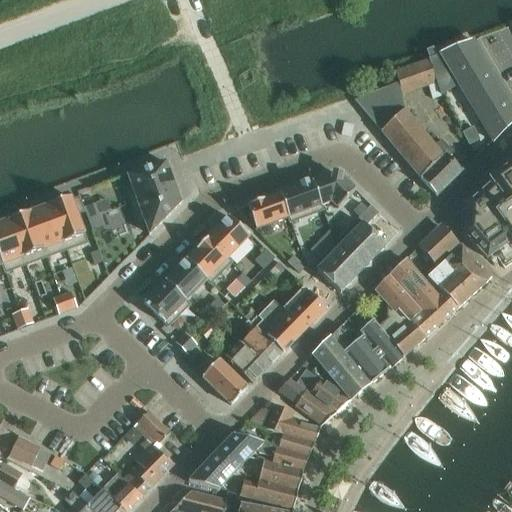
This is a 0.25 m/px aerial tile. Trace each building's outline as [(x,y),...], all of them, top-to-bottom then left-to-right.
[(431,60),(428,61),(434,77),(436,85),(440,96),(457,86),(492,142),(511,122),(511,109),(473,43),(439,56),(439,57),(438,58),(431,60)] [(435,49),(428,51),(428,53),(431,60),(438,58),(435,50),(435,49)] [(434,77),(428,61),(395,73),(399,86),(400,89),(434,77)] [(399,86),(354,104),(419,180),(435,197),(461,172),(448,159),(452,155),(440,142),(433,147),(403,112),(402,97),(427,88),(436,85),(434,77),(400,89),(399,86)] [(436,85),(427,88),(431,101),(440,98),(440,96),(436,85)] [(473,128),(463,133),(470,146),(480,140),(473,128)] [(131,188),(124,191),(129,205),(174,188),(165,164),(127,178),(131,188)] [(466,207),(465,236),(488,261),(511,243),(511,166),(508,169),(497,176),(498,177),(490,182),(491,184),(466,207)] [(332,176),(311,184),(320,207),(321,207),(331,204),(337,210),(355,192),(341,178),(332,176)] [(311,184),(279,196),(288,219),(287,220),(289,224),(323,212),(321,207),(320,207),(311,184)] [(174,188),(129,205),(138,228),(145,225),(149,236),(180,205),(174,188)] [(279,196),(235,212),(247,224),(252,222),(255,232),(287,220),(288,219),(279,196)] [(70,199),(49,207),(66,251),(87,244),(77,216),(83,214),(84,214),(79,199),(71,201),(70,199)] [(360,204),(352,213),(359,220),(364,215),(368,211),(360,204)] [(49,207),(29,214),(45,259),(66,251),(49,207)] [(368,211),(364,215),(373,223),(379,216),(371,208),(368,211)] [(29,214),(9,222),(25,266),(45,259),(29,214)] [(359,220),(357,222),(362,227),(366,230),(373,223),(364,215),(359,220)] [(228,218),(207,240),(231,264),(231,263),(228,260),(249,239),(228,218)] [(9,222),(0,224),(0,260),(5,274),(25,266),(9,222)] [(321,276),(340,295),(384,248),(366,230),(362,227),(316,274),(319,277),(321,276)] [(435,267),(453,248),(456,245),(444,232),(434,234),(418,248),(435,267)] [(207,240),(186,261),(210,285),(231,264),(207,240)] [(459,248),(456,245),(453,248),(457,251),(443,264),(472,296),(489,281),(459,248)] [(457,311),(472,296),(443,264),(457,251),(453,248),(435,267),(435,268),(437,266),(439,268),(430,277),(424,271),(419,275),(418,277),(438,299),(444,295),(457,311)] [(264,250),(253,262),(263,271),(274,259),(264,250)] [(292,256),(286,263),(298,274),(304,267),(292,256)] [(406,260),(405,262),(389,277),(415,309),(405,317),(423,342),(457,311),(444,295),(438,299),(418,277),(419,275),(406,260)] [(186,261),(165,282),(186,303),(206,283),(209,286),(210,285),(186,261)] [(278,265),(267,276),(273,281),(284,271),(278,265)] [(242,275),(236,281),(244,289),(250,283),(242,275)] [(375,292),(374,293),(390,311),(386,314),(388,317),(378,327),(376,328),(402,359),(422,343),(423,342),(405,317),(415,309),(389,277),(375,292)] [(165,282),(143,305),(163,325),(164,325),(167,328),(189,306),(186,303),(165,282)] [(89,287),(80,290),(84,302),(92,294),(89,287)] [(251,313),(244,319),(247,322),(282,355),(325,310),(310,294),(308,292),(285,317),(272,304),(258,319),(251,313)] [(68,296),(60,298),(66,313),(73,311),(68,296)] [(60,298),(53,301),(58,316),(66,313),(60,298)] [(206,306),(197,315),(206,324),(215,315),(206,306)] [(27,310),(19,313),(25,328),(32,326),(27,310)] [(19,313),(12,316),(17,331),(25,328),(19,313)] [(249,337),(241,345),(267,370),(282,355),(247,322),(244,325),(249,330),(246,334),(249,337)] [(341,327),(338,331),(330,339),(369,387),(402,359),(376,328),(378,327),(373,322),(359,334),(362,338),(353,347),(343,335),(346,332),(341,327)] [(206,326),(199,333),(205,339),(212,332),(206,326)] [(185,335),(175,345),(181,351),(190,341),(185,335)] [(311,357),(312,359),(318,366),(349,403),(369,387),(330,339),(311,357)] [(190,341),(181,351),(186,356),(196,346),(190,341)] [(225,362),(233,371),(235,370),(251,386),(267,370),(241,345),(225,362)] [(218,362),(202,379),(230,407),(247,390),(218,362)] [(306,370),(295,386),(335,415),(349,403),(306,370)] [(294,409),(320,428),(335,415),(295,386),(288,382),(277,393),(295,407),(294,409)] [(271,433),(271,434),(313,446),(319,430),(289,423),(293,416),(276,408),(266,431),(271,433)] [(262,409),(249,422),(261,428),(269,412),(262,409)] [(136,425),(158,446),(169,435),(147,414),(136,425)] [(307,460),(313,446),(271,434),(270,439),(279,441),(276,450),(307,460)] [(262,446),(233,438),(188,484),(218,492),(229,481),(242,467),(250,459),(256,452),(262,446)] [(50,457),(38,451),(16,440),(8,457),(30,467),(31,466),(42,472),(50,457)] [(262,446),(256,452),(258,455),(266,457),(272,459),(271,465),(301,474),(301,472),(307,460),(276,450),(262,446)] [(123,482),(141,500),(172,468),(150,447),(135,463),(138,466),(123,482)] [(55,458),(50,467),(59,472),(64,463),(55,458)] [(250,459),(242,467),(247,471),(260,475),(258,483),(296,493),(301,474),(271,465),(250,459)] [(22,476),(4,465),(0,471),(0,483),(14,490),(22,476)] [(93,474),(88,479),(87,479),(96,487),(102,482),(93,474)] [(87,511),(120,511),(101,493),(102,492),(96,487),(87,479),(88,479),(85,476),(78,484),(86,493),(94,500),(85,509),(87,511)] [(129,511),(141,500),(123,482),(117,477),(102,492),(101,493),(120,511),(129,511)] [(14,490),(0,483),(0,498),(24,511),(30,500),(14,490)] [(243,484),(239,497),(291,510),(296,493),(258,483),(256,487),(243,484)] [(189,494),(172,511),(224,511),(226,503),(189,494)] [(72,511),(87,511),(85,509),(71,495),(64,503),(72,511)]
